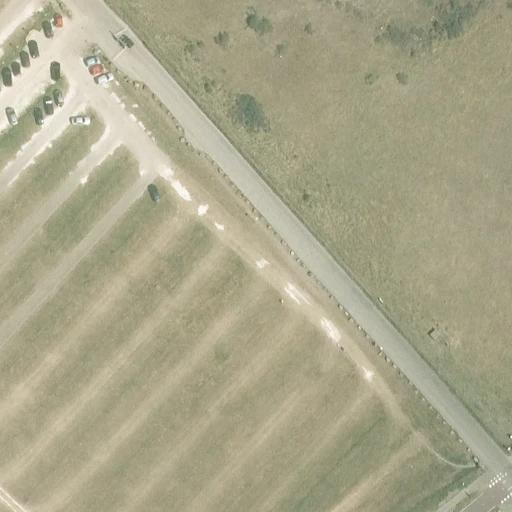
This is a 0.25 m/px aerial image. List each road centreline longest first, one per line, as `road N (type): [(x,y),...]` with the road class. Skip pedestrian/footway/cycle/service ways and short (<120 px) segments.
road 1 (unclassified): [(511,480),(117,39)]
road 2 (unknown): [(0,473),(219,246)]
road 3 (unknown): [(0,402),(181,210)]
